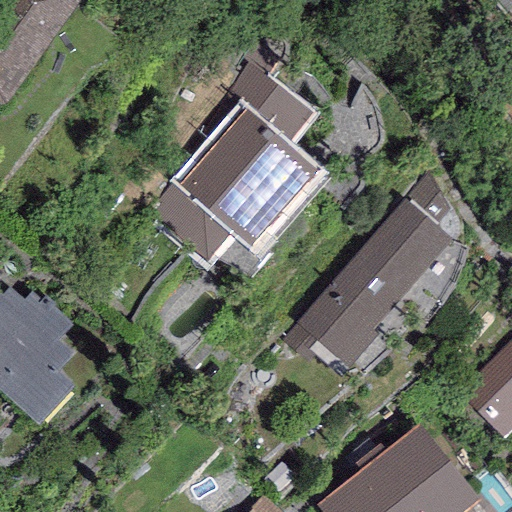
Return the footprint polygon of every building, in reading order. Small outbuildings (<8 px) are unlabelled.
[(80,0),(0,0),(0,106),(7,104),(80,0)] [(245,66),(180,172),(187,180),(179,186),(252,253),(314,181),(284,151),(311,120),(245,66)] [(451,246),(404,204),(283,339),(303,357),(315,344),(347,373),(378,338),(372,333),(451,246)] [(3,296),(0,292),(0,392),(37,428),(74,390),(57,375),(73,358),(58,343),(71,329),(32,292),(22,302),(9,290),(3,296)] [(511,430),(511,338),(456,393),(503,440),(511,430)] [(483,511),(418,429),(315,510),(317,511),(483,511)] [(275,511),(262,499),(249,511),(275,511)]
